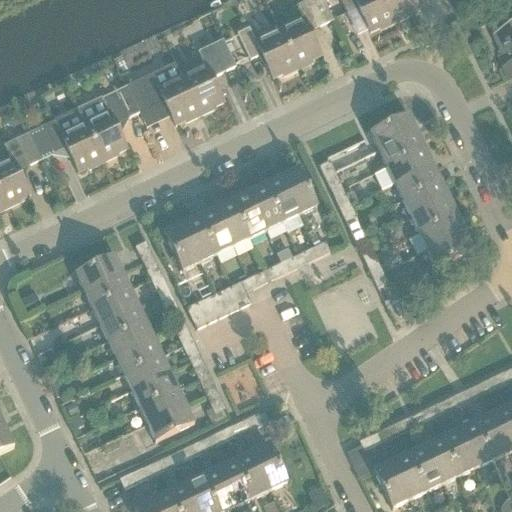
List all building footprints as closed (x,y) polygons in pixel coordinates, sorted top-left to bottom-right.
[(311,62),(321,58),(309,33),(332,22),(322,0),(311,0),(296,7),(302,21),(279,32),(297,71),(312,64),(311,62)] [(340,0),(348,15),(358,10),(370,35),(379,30),(380,32),(395,25),(382,0),(340,0)] [(418,12),(412,0),(382,0),(395,25),(409,18),(408,16),(418,12)] [(511,28),(494,37),(508,67),(503,69),(509,84),(511,82),(511,28)] [(250,30),(238,36),(250,62),(261,57),(273,81),(282,76),(283,78),(297,71),(279,32),(256,43),(250,30)] [(200,118),(215,111),(214,109),(223,105),(211,80),(235,69),(223,43),(198,55),(204,68),(181,79),(200,118)] [(185,125),(200,118),(181,79),(174,65),(127,87),(128,88),(126,89),(139,115),(140,115),(147,130),(171,118),(175,127),(184,123),(185,125)] [(139,115),(126,89),(102,100),(101,99),(77,111),(84,126),(103,164),(117,157),(117,156),(125,151),(119,138),(129,120),(139,115)] [(103,164),(84,126),(77,111),(54,122),(54,123),(29,135),(41,161),(49,157),(73,161),(79,174),(87,170),(88,172),(103,164)] [(409,118),(369,137),(378,154),(417,135),(409,118)] [(26,135),(14,141),(3,146),(10,161),(0,165),(0,200),(5,211),(20,204),(19,202),(27,198),(16,173),(41,161),(29,135),(27,136),(26,135)] [(425,152),(417,135),(378,154),(386,171),(425,152)] [(433,168),(425,152),(386,171),(394,187),(433,168)] [(323,180),(334,175),(329,164),(318,169),(323,180)] [(441,185),(433,168),(394,187),(402,204),(441,185)] [(297,171),(280,179),(299,218),(316,210),(297,171)] [(334,175),(323,180),(329,191),(340,186),(334,175)] [(299,218),(280,179),(264,187),(282,226),(299,218)] [(449,201),(441,185),(402,204),(409,220),(449,201)] [(264,187),(247,195),(265,234),(282,226),(264,187)] [(230,203),(249,242),(265,234),(247,195),(230,203)] [(350,208),(345,197),(334,202),(339,213),(350,208)] [(449,201),(409,220),(417,237),(457,218),(449,201)] [(230,203),(214,211),(232,250),(249,242),(230,203)] [(350,208),(339,213),(345,224),(356,219),(350,208)] [(197,219),(216,258),(232,250),(214,211),(197,219)] [(465,235),(457,218),(417,237),(425,254),(465,235)] [(197,219),(181,227),(199,266),(216,258),(197,219)] [(163,235),(182,274),(199,266),(181,227),(163,235)] [(355,246),(366,241),(361,230),(350,235),(355,246)] [(473,252),(465,235),(425,254),(434,271),(473,252)] [(366,241),(355,246),(361,258),(372,252),(366,241)] [(135,249),(140,259),(151,254),(146,244),(135,249)] [(314,250),(319,260),(331,254),(326,244),(314,250)] [(304,254),(309,264),(319,260),(314,250),(304,254)] [(114,259),(75,277),(83,295),(123,276),(114,259)] [(281,266),(285,275),(298,269),(294,260),(281,266)] [(371,280),(382,274),(377,263),(366,269),(371,280)] [(270,271),(275,280),(285,275),(281,266),(270,271)] [(151,283),(161,278),(162,278),(157,267),(146,272),(151,283)] [(382,274),(371,280),(376,290),(387,285),(382,274)] [(249,281),(254,291),(265,286),(260,275),(249,281)] [(130,293),(123,276),(83,295),(91,311),(130,293)] [(157,293),(160,292),(167,289),(162,278),(161,278),(151,283),(157,293)] [(229,290),(240,311),(251,306),(240,285),(229,290)] [(219,295),(229,317),(240,311),(229,290),(219,295)] [(138,309),(130,293),(91,311),(99,328),(138,309)] [(208,300),(218,322),(229,317),(219,295),(208,300)] [(167,316),(177,311),(178,311),(172,300),(162,305),(167,316)] [(197,305),(207,327),(218,322),(208,300),(197,305)] [(186,311),(196,332),(207,327),(197,305),(186,311)] [(146,326),(138,309),(99,328),(107,345),(146,326)] [(172,327),(180,323),(183,322),(178,311),(177,311),(167,316),(172,327)] [(154,343),(146,326),(107,345),(115,361),(154,343)] [(183,349),(193,344),(194,344),(189,334),(178,339),(183,349)] [(162,359),(154,343),(115,361),(123,378),(162,359)] [(194,344),(193,344),(183,349),(188,360),(199,355),(194,344)] [(50,352),(36,358),(43,372),(56,366),(50,352)] [(162,359),(123,378),(130,394),(170,376),(162,359)] [(198,383),(209,378),(209,377),(204,366),(193,372),(198,383)] [(178,392),(170,376),(130,394),(138,411),(178,392)] [(198,383),(204,394),(215,389),(209,377),(209,378),(198,383)] [(498,392),(509,387),(504,377),(494,382),(498,392)] [(498,392),(494,382),(482,387),(487,398),(498,392)] [(63,386),(52,391),(56,400),(67,394),(63,386)] [(186,409),(178,392),(138,411),(146,428),(186,409)] [(465,408),(474,404),(469,393),(460,398),(465,408)] [(465,408),(460,398),(449,404),(454,414),(465,408)] [(209,406),(214,416),(226,411),(221,401),(209,406)] [(74,405),(66,409),(71,419),(79,415),(74,405)] [(432,424),(444,419),(439,408),(427,414),(432,424)] [(194,426),(186,409),(146,428),(154,445),(194,426)] [(508,456),(511,454),(511,420),(506,409),(490,417),(508,456)] [(261,414),(254,418),(258,427),(266,423),(261,414)] [(432,424),(427,414),(416,419),(421,430),(432,424)] [(492,464),(508,456),(490,417),(473,425),(492,464)] [(243,422),(248,432),(258,427),(254,418),(243,422)] [(79,419),(70,423),(74,432),(83,428),(79,419)] [(399,440),(409,435),(404,424),(394,429),(399,440)] [(475,472),(492,464),(473,425),(456,433),(475,472)] [(0,456),(14,450),(3,427),(0,427),(0,456)] [(220,433),(220,434),(225,443),(236,438),(232,428),(220,433)] [(399,440),(394,429),(382,435),(387,445),(399,440)] [(225,443),(220,434),(220,433),(209,438),(213,448),(225,443)] [(459,480),(475,472),(456,433),(440,441),(459,480)] [(360,445),(365,456),(375,451),(370,440),(360,445)] [(442,488),(459,480),(440,441),(423,448),(442,488)] [(191,459),(203,453),(198,443),(186,449),(187,450),(191,459)] [(268,447),(251,455),(269,494),(286,486),(268,447)] [(425,496),(442,488),(423,448),(407,456),(425,496)] [(191,459),(187,450),(186,449),(175,454),(180,464),(191,459)] [(234,463),(253,502),(269,494),(251,455),(234,463)] [(409,504),(425,496),(407,456),(390,464),(409,504)] [(153,465),(154,466),(158,475),(169,470),(165,460),(153,465)] [(234,463),(217,471),(236,510),(253,502),(234,463)] [(392,511),(409,504),(390,464),(373,473),(392,511)] [(158,475),(154,466),(153,465),(142,470),(147,480),(158,475)] [(201,479),(216,511),(230,511),(236,510),(217,471),(201,479)] [(119,481),(124,491),(135,486),(131,476),(119,481)] [(216,511),(201,479),(184,487),(196,511),(216,511)] [(196,511),(184,487),(167,494),(175,511),(196,511)] [(175,511),(167,494),(151,502),(155,511),(175,511)] [(155,511),(151,502),(134,511),(155,511)]
